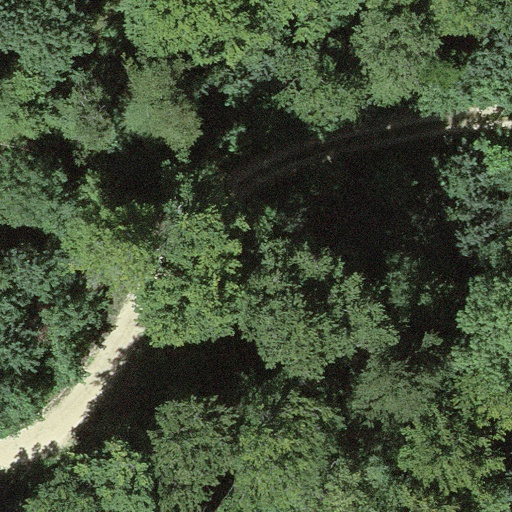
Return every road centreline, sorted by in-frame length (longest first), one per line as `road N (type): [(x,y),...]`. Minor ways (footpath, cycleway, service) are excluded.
road 1 (track): [(511,122),(370,137),(244,175),(199,202),(164,247),(111,355),(69,407),(0,452)]
road 2 (track): [(111,355),(71,153),(68,77),(89,21),(109,0)]
